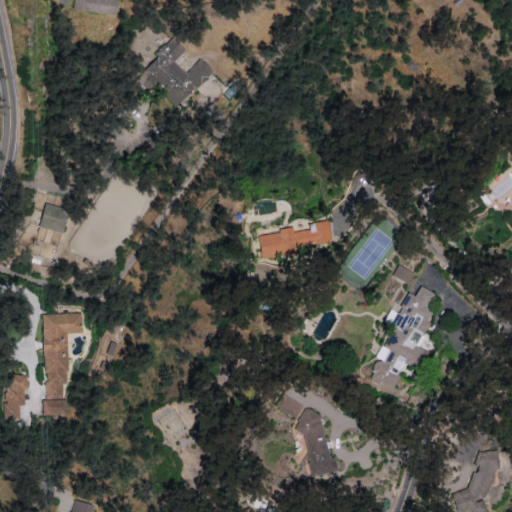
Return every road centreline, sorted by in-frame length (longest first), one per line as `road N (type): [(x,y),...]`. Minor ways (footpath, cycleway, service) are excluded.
road 1 (residential): [(407,511),(511,355)]
road 2 (tertiary): [(0,186),(12,116),(0,38)]
